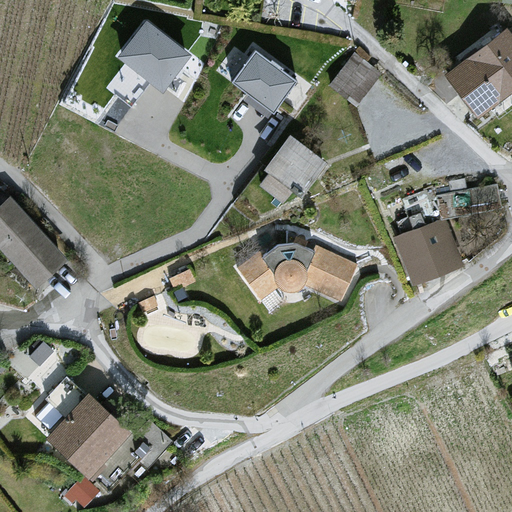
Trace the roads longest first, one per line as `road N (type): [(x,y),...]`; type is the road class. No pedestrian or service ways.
road 1 (residential): [(0,317),(88,335),(134,387),(174,415),(282,428)]
road 2 (residential): [(511,242),(342,363),(299,406)]
road 3 (residential): [(511,322),(332,404),(299,406)]
road 4 (residential): [(282,428),(153,511)]
